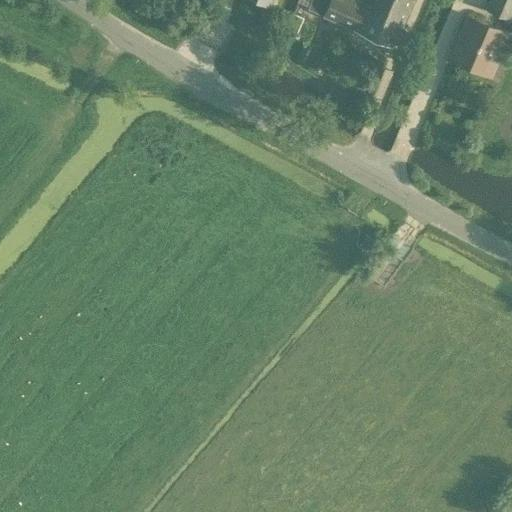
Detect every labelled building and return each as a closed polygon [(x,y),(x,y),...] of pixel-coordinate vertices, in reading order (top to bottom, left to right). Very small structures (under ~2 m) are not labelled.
[(363,4),(363,3),(356,0),(313,0),(310,7),(324,13),(323,15),(353,28),(352,28),(393,46),(402,25),(371,11),(373,8),(363,4)] [(371,11),(402,25),(412,0),(364,0),(363,3),(363,4),(373,8),(371,11)] [(511,19),(511,18),(511,0),(490,0),(487,9),(511,19)] [(295,15),(290,28),(299,31),(304,18),(295,15)] [(493,76),(511,32),(468,15),(450,58),(493,76)]
